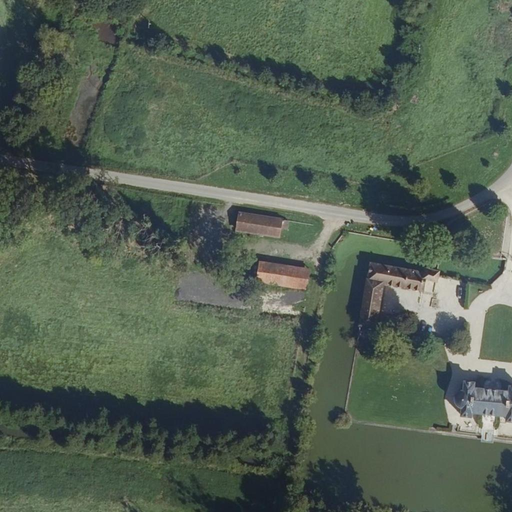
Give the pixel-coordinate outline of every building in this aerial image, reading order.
[(448,26),(449,13),(428,10),(426,22),(448,26)] [(417,161),(409,159),(407,168),(415,170),(417,161)] [(289,226),(289,219),(246,213),(244,233),(282,239),(283,226),(289,226)] [(250,265),(232,261),(229,262),(227,275),(249,277),(250,265)] [(260,263),(258,281),(283,285),(288,285),(308,288),(310,269),(260,263)] [(379,263),(370,317),(378,318),(378,313),(381,314),(387,284),(429,289),(433,279),(442,279),(444,274),(446,263),(436,263),(428,271),(379,263)] [(499,390),(485,389),(479,387),(478,383),(467,382),(466,391),(460,392),(459,402),(465,407),(463,417),(474,418),(475,413),(506,415),(506,421),(511,421),(511,386),(510,386),(510,392),(499,390)]
